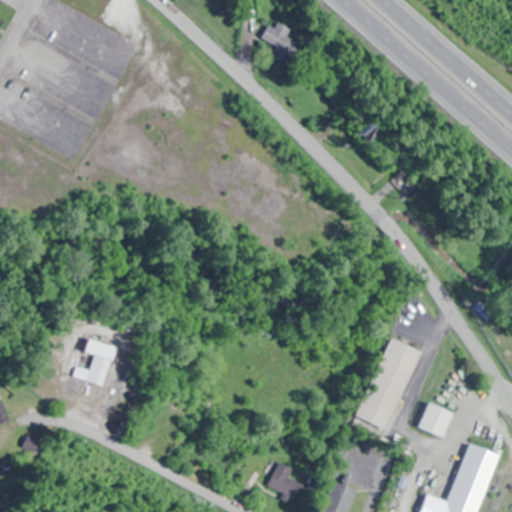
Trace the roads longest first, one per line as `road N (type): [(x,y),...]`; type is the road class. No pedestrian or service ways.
road 1 (residential): [(155,0),(345,172),(511,406)]
road 2 (residential): [(239,511),(98,437),(57,422),(25,422)]
road 3 (primary): [(339,0),(511,152)]
road 4 (primary): [(511,109),(389,0)]
